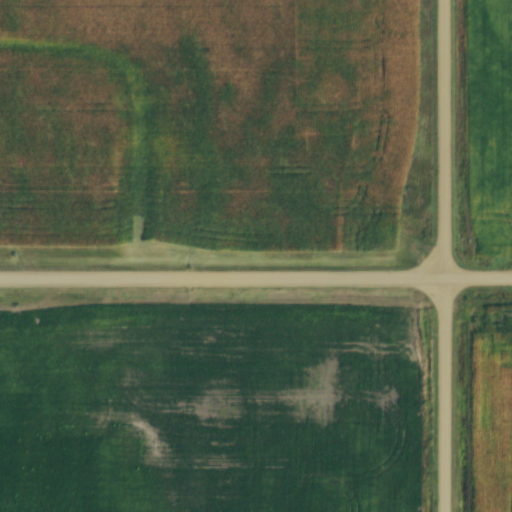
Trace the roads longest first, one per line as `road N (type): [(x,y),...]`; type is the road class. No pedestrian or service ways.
road 1 (residential): [(446,511),(446,0)]
road 2 (residential): [(511,283),(0,283)]
